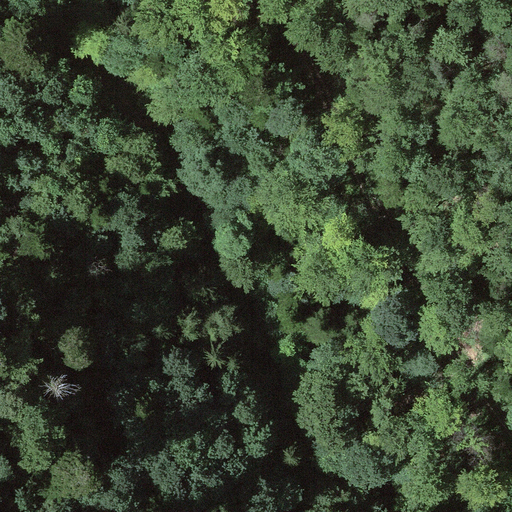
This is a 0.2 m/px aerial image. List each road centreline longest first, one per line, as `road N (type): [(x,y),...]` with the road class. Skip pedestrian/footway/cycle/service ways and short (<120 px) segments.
road 1 (track): [(277,0),(358,179),(511,418)]
road 2 (track): [(218,241),(348,464),(390,511)]
